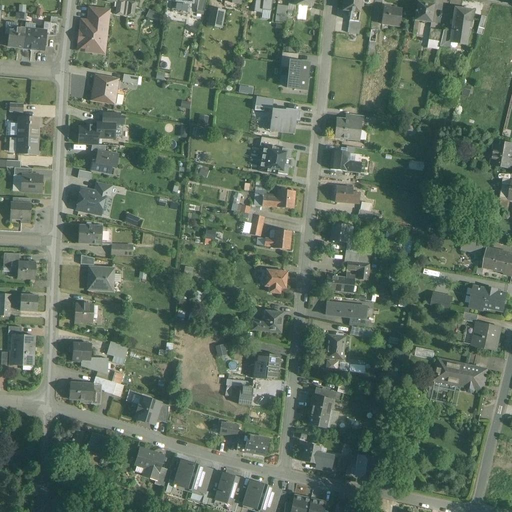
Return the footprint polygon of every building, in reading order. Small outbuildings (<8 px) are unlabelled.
[(198,0),(198,1),(198,2),(197,11),(204,12),(205,0),(198,0)] [(255,0),(254,12),(262,13),(262,10),(271,11),(272,0),(268,0),(255,0)] [(361,0),(344,0),(342,11),(350,12),(349,21),(358,23),(359,14),(359,13),(361,0)] [(123,16),(124,6),(125,2),(117,1),(115,15),(123,16)] [(135,3),(132,3),(132,2),(129,2),(127,16),(133,17),(135,3)] [(433,5),(417,3),(415,21),(418,21),(431,23),(433,5)] [(288,11),(288,7),(277,5),(275,22),(286,23),(287,17),(288,11)] [(399,27),(401,15),(402,10),(401,10),(390,8),(390,7),(383,7),(381,24),(381,25),(399,27)] [(220,29),(222,21),(222,20),(224,11),(210,8),(207,26),(220,29)] [(470,29),(473,11),(455,8),(452,31),(450,41),(466,43),(468,29),(470,29)] [(90,10),(89,23),(102,24),(102,25),(106,25),(108,12),(90,10)] [(150,10),(147,16),(157,21),(161,15),(150,10)] [(481,17),(476,34),(482,35),(487,18),(481,17)] [(349,21),(349,23),(347,33),(358,35),(360,23),(358,23),(349,21)] [(102,25),(102,24),(89,23),(82,22),(80,33),(79,42),(79,43),(79,50),(103,53),(106,25),(102,25)] [(23,49),(25,30),(17,29),(17,24),(6,23),(5,34),(9,35),(7,47),(23,49)] [(23,49),(44,51),(46,32),(25,30),(23,49)] [(375,43),(377,31),(370,30),(369,42),(375,43)] [(441,42),(443,31),(430,30),(428,40),(441,42)] [(450,41),(452,31),(443,30),(443,31),(441,42),(439,48),(450,49),(450,41)] [(369,42),(366,58),(373,59),(375,43),(369,42)] [(308,63),(290,62),(287,88),(306,90),(308,63)] [(124,75),(123,78),(122,83),(137,85),(138,77),(124,75)] [(96,76),(93,90),(92,101),(114,104),(118,80),(96,76)] [(282,113),(274,112),(272,112),(270,130),(294,133),(295,121),(299,121),(300,111),(282,109),(282,113)] [(79,128),(78,144),(92,145),(98,146),(98,138),(114,138),(114,125),(123,125),(123,115),(103,114),(103,123),(97,123),(97,128),(92,128),(87,128),(85,128),(79,128)] [(207,124),(208,116),(201,115),(200,123),(207,124)] [(363,123),(364,117),(346,115),(345,120),(345,121),(360,123),(363,123)] [(38,128),(38,119),(19,118),(18,136),(37,137),(37,128),(38,128)] [(336,119),(334,138),(358,141),(360,123),(345,121),(345,120),(336,119)] [(37,137),(18,136),(17,155),(37,156),(37,146),(37,137)] [(492,160),(493,160),(494,160),(498,161),(498,166),(511,169),(511,164),(511,145),(502,144),(500,152),(493,151),(492,160)] [(287,176),(291,151),(264,146),(259,171),(287,176)] [(91,170),(110,174),(111,167),(115,167),(117,156),(104,153),(98,152),(98,153),(96,162),(93,162),(91,170)] [(347,171),(348,162),(349,154),(333,152),(331,170),(347,171)] [(360,164),(348,162),(347,171),(359,173),(360,164)] [(79,171),(78,173),(77,178),(89,181),(91,173),(90,173),(79,171)] [(21,176),(21,192),(41,193),(42,177),(32,176),(21,176)] [(94,192),(81,190),(77,210),(100,215),(105,195),(111,197),(113,186),(96,182),(94,192)] [(511,182),(510,187),(502,186),(500,198),(510,200),(510,201),(511,201),(511,182)] [(335,202),(347,204),(358,205),(360,193),(352,193),(352,188),(336,187),(335,202)] [(278,190),(278,194),(277,198),(263,197),(262,206),(276,208),(277,208),(293,209),(295,192),(294,192),(278,190)] [(255,196),(254,205),(262,206),(263,197),(255,196)] [(361,202),(360,211),(369,213),(371,204),(361,202)] [(11,222),(11,219),(21,220),(21,222),(30,223),(30,205),(12,204),(10,204),(10,222),(11,222)] [(239,212),(247,214),(248,214),(250,208),(241,206),(239,212)] [(372,220),(373,213),(369,213),(360,211),(359,211),(357,217),(372,220)] [(124,221),(136,226),(140,218),(128,213),(124,221)] [(262,225),(264,218),(248,215),(247,222),(252,223),(262,225)] [(250,235),(260,237),(262,225),(252,223),(250,235)] [(330,241),(347,243),(349,226),(332,224),(330,241)] [(102,227),(101,227),(100,227),(79,226),(78,243),(78,244),(100,245),(101,245),(102,227)] [(291,232),(289,232),(288,232),(275,231),(274,240),(265,239),(264,246),(265,247),(273,247),(273,249),(289,250),(291,233),(291,232)] [(483,241),(476,240),(471,239),(470,245),(482,248),(483,241)] [(358,254),(359,245),(347,243),(345,252),(358,254)] [(111,245),(111,247),(111,255),(132,256),(133,247),(111,245)] [(470,245),(469,251),(468,253),(467,253),(467,255),(468,255),(468,256),(479,258),(482,248),(470,245)] [(486,249),(483,265),(482,268),(503,272),(503,275),(511,276),(511,275),(511,256),(508,256),(508,254),(486,249)] [(357,263),(358,254),(345,252),(344,262),(347,263),(346,270),(359,271),(359,280),(367,281),(368,281),(368,280),(369,265),(357,263)] [(11,269),(11,263),(18,263),(19,263),(19,255),(5,254),(4,254),(3,268),(11,269)] [(93,259),(85,257),(81,256),(80,264),(93,265),(93,259)] [(34,280),(35,263),(19,263),(18,263),(11,263),(11,269),(11,271),(18,272),(17,279),(34,280)] [(89,268),(89,275),(88,290),(112,291),(113,270),(113,269),(89,268)] [(285,288),(287,276),(287,273),(267,271),(265,286),(270,287),(269,293),(280,294),(280,288),(285,288)] [(325,291),(342,293),(344,293),(345,292),(352,293),(353,283),(354,282),(354,277),(349,276),(349,274),(346,273),(345,278),(327,276),(325,291)] [(483,307),(497,310),(503,311),(506,295),(497,293),(496,292),(497,290),(487,288),(486,290),(474,288),(469,307),(482,310),(483,307)] [(0,294),(0,316),(9,317),(10,295),(0,294)] [(451,298),(437,295),(434,294),(431,306),(449,309),(451,298)] [(38,296),(21,295),(20,311),(37,312),(38,296)] [(367,308),(327,303),(326,312),(326,316),(366,320),(367,308)] [(75,304),(74,320),(74,322),(92,323),(93,305),(89,305),(85,304),(84,304),(84,305),(83,305),(75,304)] [(252,330),(271,332),(281,333),(283,314),(263,311),(262,311),(261,320),(264,321),(264,323),(253,322),(252,330)] [(476,323),(478,316),(464,313),(463,321),(476,323)] [(496,351),(498,339),(500,328),(476,323),(471,346),(496,351)] [(21,328),(11,327),(8,327),(8,335),(21,336),(21,328)] [(363,329),(360,329),(351,327),(350,335),(361,337),(362,337),(363,329)] [(9,366),(33,367),(34,337),(21,336),(8,335),(7,353),(9,353),(9,366)] [(342,360),(345,338),(328,336),(327,349),(326,349),(326,355),(327,355),(326,358),(342,360)] [(107,355),(117,358),(124,360),(127,347),(110,342),(107,355)] [(81,366),(89,369),(90,369),(107,374),(108,359),(90,358),(91,344),(73,343),(73,344),(73,347),(69,347),(69,348),(69,352),(72,353),(72,362),(81,362),(81,366)] [(216,345),(218,356),(230,354),(229,344),(216,345)] [(432,360),(433,358),(434,351),(416,348),(414,356),(415,356),(432,360)] [(408,353),(398,351),(397,351),(396,358),(407,360),(408,353)] [(9,366),(9,353),(7,353),(1,353),(1,365),(9,366)] [(254,378),(260,378),(261,378),(276,380),(278,356),(259,355),(258,355),(258,362),(255,362),(254,378)] [(485,371),(471,368),(438,361),(434,380),(435,380),(466,387),(466,390),(467,392),(470,393),(473,391),(474,388),(481,390),(485,371)] [(120,385),(123,375),(111,372),(108,381),(116,383),(120,385)] [(107,385),(108,381),(95,377),(93,384),(107,385)] [(107,385),(105,392),(113,395),(116,383),(108,381),(107,385)] [(91,404),(100,405),(101,390),(104,391),(104,392),(105,392),(107,385),(93,384),(71,383),(70,400),(91,401),(91,404)] [(241,387),(239,402),(239,404),(250,406),(252,388),(241,387)] [(325,399),(327,392),(316,389),(314,396),(325,399)] [(329,410),(332,411),(334,400),(335,394),(327,392),(325,399),(314,396),(312,396),(310,406),(313,407),(309,425),(326,429),(329,410)] [(340,402),(342,395),(335,394),(334,400),(340,402)] [(134,395),(131,402),(137,404),(139,397),(134,395)] [(161,404),(145,399),(144,399),(142,398),(140,405),(139,405),(137,411),(137,412),(135,419),(154,425),(156,420),(161,404)] [(168,406),(161,404),(156,420),(167,424),(168,406)] [(219,434),(221,434),(237,437),(239,426),(221,423),(219,433),(219,434)] [(84,432),(78,431),(78,430),(77,430),(75,440),(73,440),(72,441),(74,442),(74,443),(80,445),(84,432)] [(105,459),(110,441),(111,439),(110,439),(110,440),(94,435),(92,435),(93,433),(92,433),(89,442),(88,442),(86,452),(104,457),(105,458),(104,459),(105,459)] [(302,434),(301,442),(312,442),(312,435),(302,434)] [(268,439),(247,435),(244,452),(265,456),(268,439)] [(305,444),(303,451),(302,461),(317,464),(320,447),(305,444)] [(156,480),(160,467),(164,456),(140,449),(135,465),(145,469),(143,476),(156,480)] [(357,476),(362,477),(375,479),(375,477),(378,460),(378,459),(359,456),(357,466),(358,468),(357,476)] [(345,470),(347,462),(347,460),(340,458),(338,469),(345,470)] [(375,477),(383,479),(386,461),(378,460),(375,477)] [(199,466),(194,480),(190,479),(194,465),(181,461),(173,488),(204,497),(212,470),(199,466)] [(155,484),(160,486),(166,488),(172,471),(160,467),(156,480),(155,484)] [(215,500),(231,505),(239,478),(223,473),(215,500)] [(263,485),(250,482),(242,508),(254,511),(274,511),(281,491),(268,487),(264,501),(259,499),(263,485)] [(308,511),(311,500),(295,496),(291,511),(308,511)] [(323,511),(325,503),(311,500),(308,511),(323,511)]
